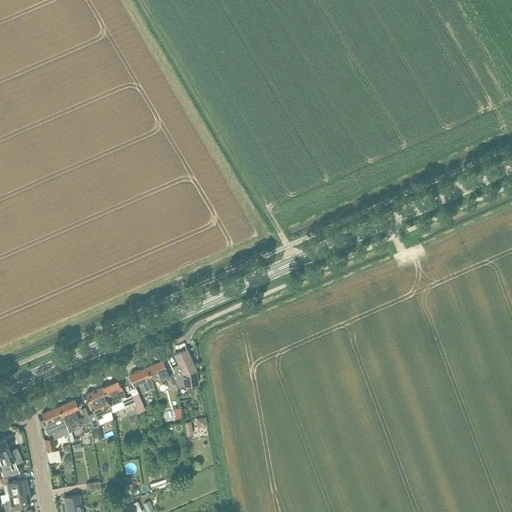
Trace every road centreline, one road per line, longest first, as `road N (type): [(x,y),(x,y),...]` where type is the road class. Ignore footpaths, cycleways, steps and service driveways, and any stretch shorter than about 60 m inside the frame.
road 1 (primary): [(203,302),(511,166)]
road 2 (primary): [(203,302),(0,391)]
road 3 (residential): [(27,406),(184,338)]
